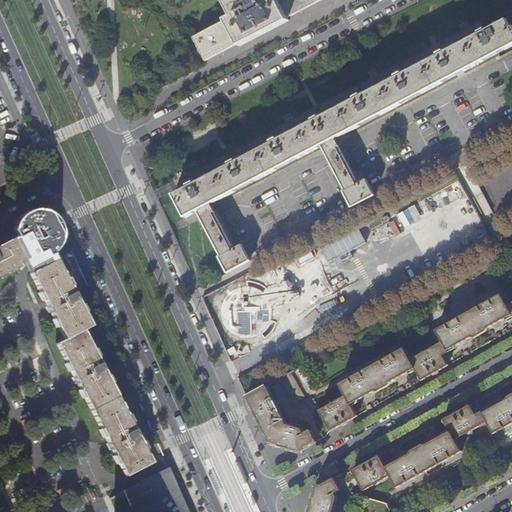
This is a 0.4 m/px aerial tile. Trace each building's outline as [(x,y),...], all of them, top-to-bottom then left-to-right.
[(226,22),(241,48),(292,22),(279,0),(223,0),(234,19),(226,22)] [(279,0),(292,22),(332,0),(279,0)] [(333,140),(511,44),(511,6),(501,12),(505,19),(485,30),(483,26),(478,29),(480,33),(444,52),(442,48),(437,51),(439,55),(402,74),(401,70),(395,73),(397,77),(361,96),(359,92),(354,95),(355,99),(319,118),(318,114),(312,117),(314,121),(278,139),(277,136),(271,139),(272,142),(237,162),(235,158),(229,161),(231,165),(195,184),(193,180),(188,183),(190,187),(174,195),(186,217),(197,212),(221,256),(219,257),(228,273),(250,261),(241,245),(232,250),(209,205),(322,145),(328,158),(345,190),(343,191),(352,207),(374,195),(366,179),(357,184),(343,159),(340,152),(333,140)] [(204,66),(229,53),(219,34),(226,31),(223,26),(192,43),(204,66)] [(12,238),(21,258),(29,273),(41,267),(55,260),(52,255),(54,252),(55,251),(56,250),(58,246),(60,242),(60,239),(61,235),(60,231),(59,227),(58,223),(55,220),(53,217),(49,214),(45,212),(41,211),(37,210),(32,211),(28,212),(23,214),(20,216),(16,219),(14,223),(12,227),(12,231),(11,232),(14,237),(12,238)] [(323,244),(328,259),(368,245),(363,230),(323,244)] [(0,273),(18,263),(17,261),(20,258),(21,258),(12,238),(0,243),(0,273)] [(41,267),(29,273),(64,340),(82,331),(90,327),(55,260),(41,267)] [(511,302),(508,305),(501,294),(436,330),(442,342),(411,359),(404,348),(339,384),(346,395),(319,410),(331,430),(331,431),(358,416),(351,404),(415,368),(422,380),(449,365),(448,365),(443,355),(450,351),(449,349),(511,315),(511,316),(511,302)] [(241,311),(240,333),(268,334),(268,320),(259,319),(260,311),(241,311)] [(64,340),(55,344),(90,410),(116,396),(82,331),(64,340)] [(411,355),(434,346),(430,336),(407,345),(411,355)] [(316,391),(302,366),(296,369),(310,394),(316,391)] [(305,397),(291,372),(280,378),(294,403),(305,397)] [(283,447),(299,451),(317,441),(310,429),(304,432),(302,428),(287,423),(267,385),(246,396),(270,443),(283,447)] [(48,411),(37,389),(27,394),(38,416),(48,411)] [(90,410),(125,477),(152,463),(116,396),(90,410)] [(511,396),(484,412),(483,411),(476,415),(471,405),(471,404),(444,419),(444,420),(450,431),(386,467),(380,455),(353,470),(353,471),(356,477),(352,480),(355,486),(360,483),(364,491),(390,476),(397,487),(462,451),(455,439),(487,422),(494,433),(511,423),(511,396)] [(188,511),(168,467),(123,490),(132,511),(188,511)] [(332,511),(337,497),(336,492),(341,489),(335,477),(316,488),(308,511),(332,511)] [(389,511),(391,508),(389,504),(366,497),(362,499),(358,511),(389,511)]
